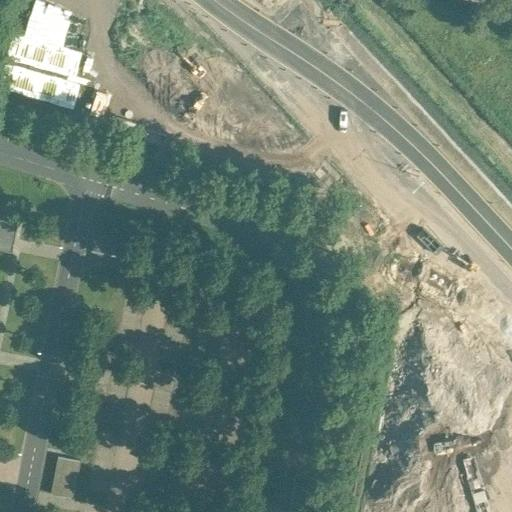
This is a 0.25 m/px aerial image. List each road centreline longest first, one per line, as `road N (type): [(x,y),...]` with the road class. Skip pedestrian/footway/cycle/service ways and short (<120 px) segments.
road 1 (unclassified): [(289,511),(323,342),(318,295),(298,259),(255,231),(0,155)]
road 2 (primary): [(206,0),(511,323)]
road 3 (primary): [(511,248),(277,0)]
